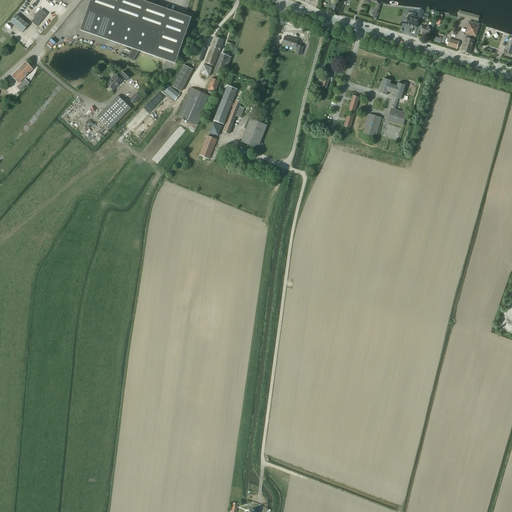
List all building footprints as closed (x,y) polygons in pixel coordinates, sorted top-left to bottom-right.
[(133,61),(139,51),(175,64),(192,18),(141,0),(91,0),(80,31),(132,49),(130,52),(131,52),(128,57),(133,61)] [(374,12),(371,14),(373,17),(376,16),(380,5),(377,4),(374,12)] [(31,22),(37,27),(47,14),(41,9),(31,22)] [(457,17),(479,22),(481,16),(459,10),(457,17)] [(407,13),(406,18),(408,18),(406,25),(411,26),(413,27),(411,33),(413,27),(416,28),(414,34),(415,34),(417,28),(419,19),(416,18),(416,15),(407,13)] [(28,25),(16,15),(10,22),(22,32),(28,25)] [(421,27),(420,31),(421,31),(420,33),(424,35),(424,33),(429,35),(430,32),(432,33),(435,23),(432,22),(431,23),(430,25),(428,25),(427,25),(426,26),(426,27),(422,26),(422,27),(421,27)] [(473,26),(469,24),(466,33),(468,34),(466,38),(465,38),(461,52),(470,54),(474,41),(474,40),(475,36),(479,25),(474,23),(473,26)] [(285,36),(282,45),(295,49),(298,40),(285,36)] [(205,63),(214,67),(224,41),(215,37),(205,63)] [(459,42),(449,39),(447,46),(457,49),(459,42)] [(295,54),(301,55),(303,47),(297,46),(295,54)] [(197,60),(201,62),(206,49),(202,48),(197,60)] [(228,66),(232,57),(221,53),(213,72),(222,76),(226,65),(228,66)] [(25,62),(11,76),(18,84),(32,70),(25,62)] [(204,65),(200,73),(209,77),(212,68),(204,65)] [(116,75),(107,84),(113,90),(122,81),(124,79),(126,81),(130,77),(124,71),(120,76),(121,76),(119,78),(116,75)] [(320,77),(319,82),(322,83),(321,87),(326,88),(329,80),(332,81),(331,81),(332,81),(333,78),(332,78),(330,77),(331,74),(325,72),(324,78),(320,77)] [(211,78),(207,89),(215,93),(220,81),(211,78)] [(24,79),(16,88),(19,91),(26,85),(27,86),(29,84),(24,79)] [(390,114),(389,116),(388,121),(402,125),(404,120),(404,118),(406,114),(394,110),(398,99),(401,100),(405,86),(404,85),(404,84),(403,83),(402,82),(401,82),(400,83),(399,84),(398,83),(397,86),(390,84),(391,81),(383,79),(379,93),(387,95),(388,92),(394,94),(393,97),(396,98),(393,109),(392,109),(390,114)] [(163,91),(175,101),(180,95),(168,85),(163,91)] [(220,123),(224,125),(231,106),(233,107),(224,132),(229,134),(236,116),(241,118),(244,109),(240,107),(241,102),(236,100),(234,104),(232,103),(237,90),(228,86),(222,100),(221,99),(221,101),(222,101),(214,121),(217,122),(220,123)] [(178,117),(198,125),(211,97),(191,88),(178,117)] [(130,99),(135,104),(140,98),(136,93),(130,99)] [(97,117),(110,130),(131,109),(118,96),(97,117)] [(353,96),(344,127),(350,128),(359,98),(353,96)] [(364,133),(375,136),(381,119),(376,117),(374,116),(369,115),(364,133)] [(267,125),(250,119),(241,142),(258,149),(267,125)] [(207,136),(199,155),(209,159),(217,139),(213,138),(214,135),(218,136),(221,126),(219,125),(220,123),(217,122),(216,124),(213,123),(209,133),(212,134),(211,137),(207,136)]
